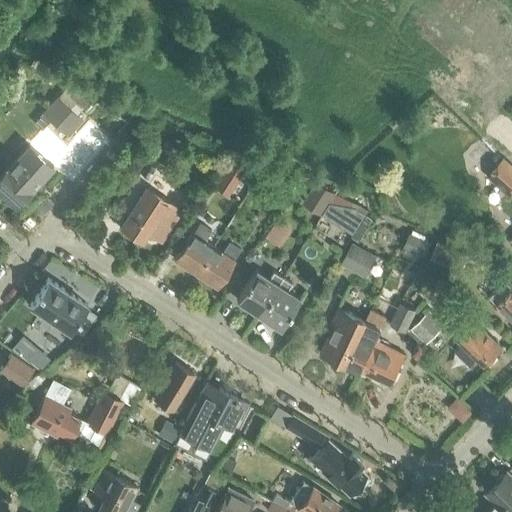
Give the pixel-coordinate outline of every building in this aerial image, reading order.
[(511,53),(511,36),(473,0),(433,0),(432,1),(475,40),(461,56),(489,80),(511,53)] [(85,99),(73,88),(61,101),(55,96),(33,121),(57,142),(79,117),(73,112),(85,99)] [(168,127),(152,118),(147,126),(163,135),(168,127)] [(168,165),(181,145),(167,136),(155,156),(168,165)] [(0,172),(0,194),(14,207),(52,165),(26,143),(0,172)] [(227,193),(249,159),(236,150),(214,185),(227,193)] [(511,191),(511,164),(503,157),(487,175),(509,195),(511,191)] [(325,182),(310,205),(313,208),(321,213),(337,190),(325,182)] [(141,241),(148,232),(160,240),(181,208),(147,186),(120,227),(141,241)] [(336,194),(323,214),(354,234),(368,210),(336,194)] [(266,234),(281,243),(292,225),(277,216),(266,234)] [(172,258),(195,272),(213,246),(202,239),(208,228),(198,222),(191,232),(189,231),(172,258)] [(425,256),(431,243),(411,232),(404,245),(425,256)] [(233,259),(231,258),(238,248),(226,240),(220,250),(213,246),(195,272),(216,286),(233,259)] [(365,276),(377,255),(353,242),(341,263),(365,276)] [(462,270),(469,254),(439,242),(432,257),(462,270)] [(234,298),(256,312),(281,275),(271,268),(266,276),(254,268),(234,298)] [(256,312),(277,326),(297,296),(284,287),(289,280),(281,275),(256,312)] [(47,277),(29,303),(69,330),(71,327),(81,333),(95,313),(85,306),(87,303),(47,277)] [(506,313),(511,319),(511,285),(506,279),(489,295),(496,302),(495,303),(497,305),(494,308),(503,317),(506,313)] [(416,309),(401,301),(390,323),(406,331),(416,309)] [(321,351),(330,355),(344,362),(360,328),(366,318),(340,306),(331,323),(337,325),(331,338),(328,337),(321,351)] [(344,362),(358,369),(373,338),(374,335),(377,336),(386,316),(370,308),(366,318),(360,328),(344,362)] [(444,324),(430,310),(411,329),(426,343),(444,324)] [(483,364),(501,346),(475,321),(474,323),(465,315),(453,327),(461,336),(458,339),(483,364)] [(389,383),(403,353),(375,339),(377,336),(374,335),(373,338),(358,369),(389,383)] [(418,344),(411,354),(419,360),(426,350),(418,344)] [(34,350),(26,359),(39,369),(46,360),(34,350)] [(0,367),(0,369),(22,384),(33,368),(10,352),(0,367)] [(171,409),(194,372),(175,361),(153,397),(171,409)] [(112,384),(132,397),(139,385),(119,373),(112,384)] [(99,444),(106,430),(87,421),(68,411),(70,407),(61,402),(69,388),(51,378),(29,423),(55,436),(57,432),(69,438),(73,431),(99,444)] [(205,379),(178,432),(211,449),(224,423),(231,427),(238,414),(242,416),(248,404),(237,398),(237,397),(227,392),(227,391),(205,379)] [(106,430),(121,400),(102,391),(87,421),(106,430)] [(276,404),(269,416),(283,425),(291,413),(276,404)] [(292,413),(284,426),(318,446),(307,458),(321,472),(324,470),(348,492),(349,490),(353,494),(362,484),(358,481),(366,473),(358,465),(362,461),(352,451),(348,456),(327,436),(328,435),(292,413)] [(166,420),(158,435),(172,441),(179,426),(166,420)] [(226,456),(222,468),(230,472),(234,460),(226,456)] [(103,496),(97,507),(106,511),(123,511),(137,486),(104,468),(93,490),(103,496)] [(511,511),(511,476),(507,472),(504,474),(501,474),(496,479),(496,483),(492,486),(495,489),(490,494),(496,500),(486,510),(488,511),(511,511)] [(276,493),(271,501),(289,511),(293,511),(296,507),(299,509),(303,511),(330,511),(337,502),(311,485),(302,479),(287,500),(276,493)] [(203,511),(216,489),(203,483),(187,511),(203,511)] [(246,511),(254,498),(228,485),(214,511),(246,511)] [(289,511),(271,501),(266,508),(272,511),(289,511)]
